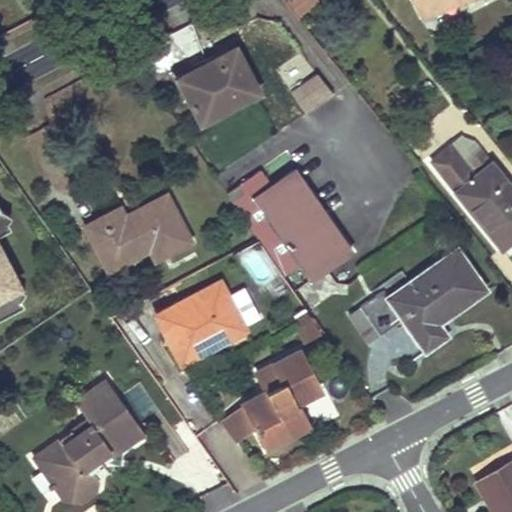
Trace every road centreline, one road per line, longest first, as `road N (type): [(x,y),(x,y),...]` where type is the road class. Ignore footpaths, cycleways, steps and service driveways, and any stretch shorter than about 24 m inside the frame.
road 1 (primary): [(0,78),(150,0)]
road 2 (residential): [(383,444),(511,376)]
road 3 (residential): [(255,511),(383,444)]
